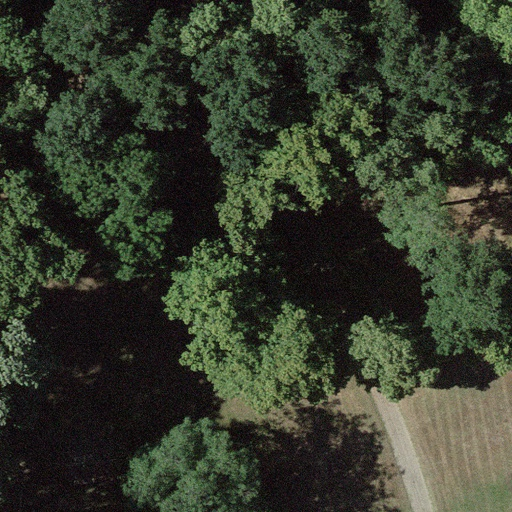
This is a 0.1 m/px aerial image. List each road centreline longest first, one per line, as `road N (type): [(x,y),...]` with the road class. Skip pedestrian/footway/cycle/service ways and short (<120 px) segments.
road 1 (track): [(424,511),(363,353),(187,0)]
road 2 (track): [(0,215),(77,89),(145,0)]
